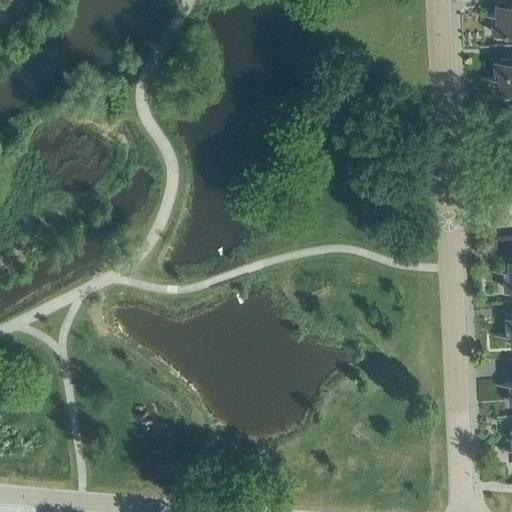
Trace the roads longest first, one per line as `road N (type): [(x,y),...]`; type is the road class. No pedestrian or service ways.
road 1 (residential): [(462,511),(448,224)]
road 2 (residential): [(448,224),(436,0)]
road 3 (residential): [(200,511),(0,494)]
